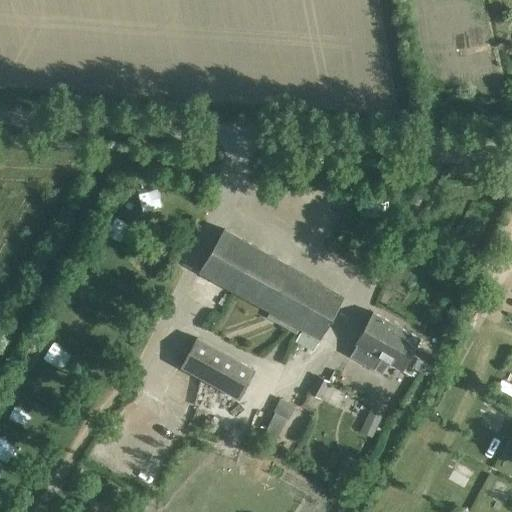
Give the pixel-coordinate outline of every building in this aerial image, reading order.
[(343,296),(223,228),(199,270),(319,338),(343,296)] [(408,373),(417,358),(411,355),(420,339),(372,312),(354,344),(357,345),(350,356),(374,369),(380,358),(402,371),(403,370),(408,373)] [(254,370),(197,338),(180,367),(238,399),(254,370)] [(310,393),(321,399),(329,383),(319,377),(310,393)] [(381,414),(370,409),(359,431),(371,437),(381,414)] [(287,419),(275,412),(263,436),(275,442),(287,419)]
